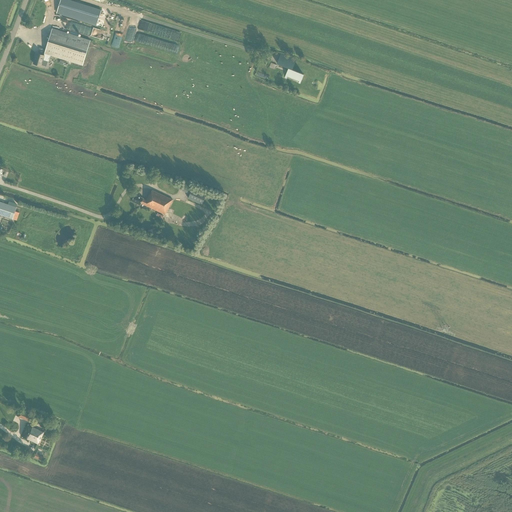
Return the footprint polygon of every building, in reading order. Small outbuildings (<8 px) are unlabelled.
[(47,3),(41,0),(36,14),(37,15),(35,20),(38,21),(39,19),(42,20),(47,3)] [(96,25),(101,10),(68,0),(61,0),(57,13),(96,25)] [(125,48),(133,48),(133,31),(137,30),(137,28),(127,29),(128,39),(125,39),(125,48)] [(83,65),(90,40),(52,29),(44,54),(46,54),(45,56),(37,53),(34,64),(41,66),(43,60),(49,62),(51,56),(83,65)] [(297,59),(282,53),(277,64),(288,68),(285,76),(300,83),(304,73),(293,69),(297,59)] [(207,195),(193,189),(190,194),(188,198),(202,205),(207,195)] [(172,200),(152,191),(150,195),(149,194),(146,200),(143,199),(143,198),(135,194),(131,201),(140,205),(140,203),(165,215),(172,200)] [(0,201),(0,215),(13,219),(16,220),(18,215),(14,214),(16,207),(0,201)] [(34,417),(20,411),(18,417),(31,423),(34,417)] [(22,437),(37,444),(39,440),(40,441),(44,431),(28,424),(22,437)]
